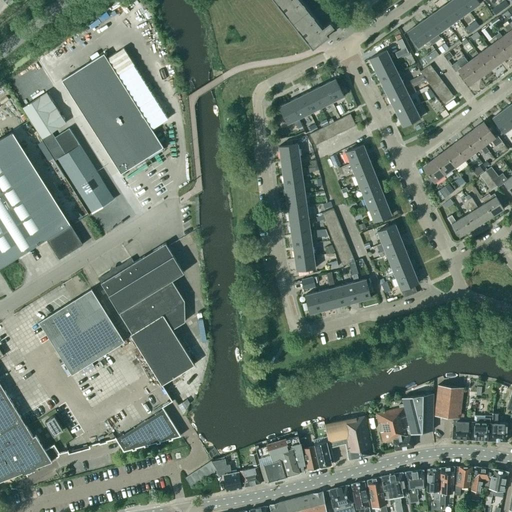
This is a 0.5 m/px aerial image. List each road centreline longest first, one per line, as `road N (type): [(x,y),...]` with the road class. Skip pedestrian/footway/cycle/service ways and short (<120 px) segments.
road 1 (residential): [(465,293),(312,331),(292,326),(277,270),(256,98),(262,86),(343,47)]
road 2 (tertiary): [(511,460),(422,454),(185,508)]
road 3 (unclassified): [(0,310),(167,208)]
road 4 (residential): [(401,165),(511,83)]
road 5 (residential): [(401,165),(343,47)]
